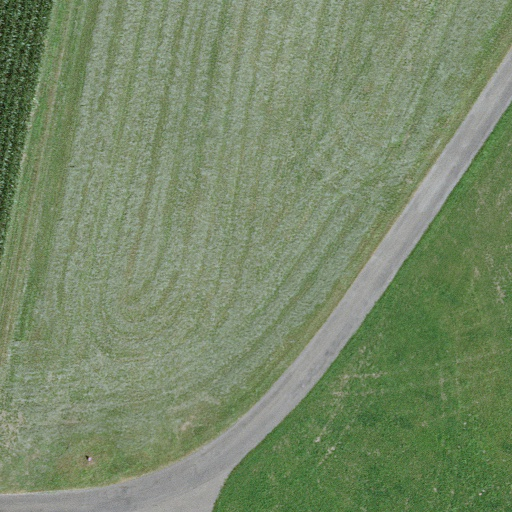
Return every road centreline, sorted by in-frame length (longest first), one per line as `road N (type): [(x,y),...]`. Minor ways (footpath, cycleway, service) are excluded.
road 1 (unclassified): [(174,483),(245,436),(403,242),(511,80)]
road 2 (track): [(0,310),(60,0)]
road 3 (unclassified): [(0,503),(80,504),(174,483)]
